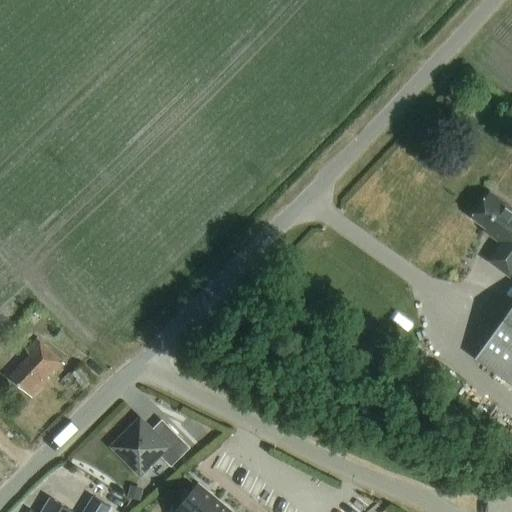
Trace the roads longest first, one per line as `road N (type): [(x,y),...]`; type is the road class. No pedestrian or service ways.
road 1 (unclassified): [(139,365),(492,0)]
road 2 (residential): [(444,511),(359,479),(139,365)]
road 3 (unclassified): [(0,501),(139,365)]
